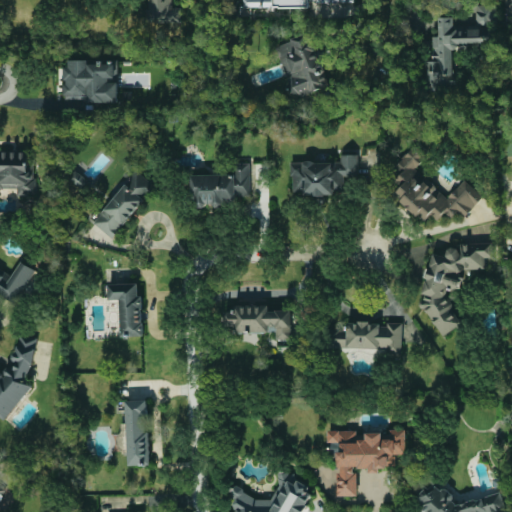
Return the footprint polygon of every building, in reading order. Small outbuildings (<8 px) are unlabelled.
[(182,7),(174,7),(173,0),(148,0),(148,23),(182,23),(182,7)] [(244,0),(244,8),(310,7),(310,0),(329,0),(244,0)] [(456,88),(454,44),(491,43),(490,25),(496,25),(495,6),(476,7),(477,27),(455,28),(455,17),(439,17),(440,36),(433,36),(434,61),(426,61),(428,89),(456,88)] [(276,46),(295,97),(330,85),(311,33),(276,46)] [(119,101),(118,64),(90,64),(90,60),(66,60),(66,102),(119,101)] [(449,197),(416,169),(427,155),(415,145),(395,167),(402,173),(395,181),(401,187),(394,196),(424,222),(431,215),(438,221),(449,208),(463,220),(484,196),(464,179),(449,197)] [(0,188),(17,189),(17,195),(36,195),(36,162),(29,162),(30,152),(0,151),(0,188)] [(293,196),(344,195),(344,177),(359,177),(358,155),(341,155),(341,161),(292,162),(293,196)] [(191,175),(192,207),(237,206),(237,197),(251,196),(250,163),(235,163),(236,174),(191,175)] [(69,179),(84,189),(90,180),(75,170),(69,179)] [(115,239),(156,185),(136,170),(95,224),(115,239)] [(462,325),(454,309),(454,307),(448,295),(448,292),(452,289),(461,289),(466,269),(486,269),(485,258),(493,258),(492,242),(461,243),(460,248),(448,248),(446,254),(433,255),(423,292),(425,295),(423,301),(441,336),(462,325)] [(35,269),(22,261),(12,276),(1,269),(0,271),(0,293),(14,302),(35,269)] [(143,336),(142,283),(109,284),(109,300),(119,300),(120,337),(143,336)] [(292,310),(269,310),(269,305),(236,305),(236,312),(225,312),(225,326),(236,326),(236,333),(276,332),(276,341),(292,340),(292,310)] [(330,350),(402,350),(402,323),(346,323),(346,330),(330,330),(330,350)] [(38,339),(20,335),(17,350),(14,353),(13,362),(4,373),(0,372),(0,416),(6,421),(33,385),(27,381),(29,370),(32,367),(38,339)] [(148,400),(126,401),(128,466),(150,465),(148,400)] [(328,430),(328,439),(333,452),(338,452),(338,466),(340,472),(337,473),(338,496),(357,496),(357,478),(354,468),(368,468),(370,473),(380,473),(380,469),(390,466),(396,466),(396,454),(406,454),(406,429),(390,429),(390,439),(382,439),(382,432),(365,433),(365,439),(357,439),(357,430),(328,430)] [(303,511),(311,501),(311,487),(302,481),(296,481),(296,477),(287,471),(279,471),(279,488),(272,499),(257,499),(237,486),(235,486),(229,495),(234,498),(234,511),(303,511)] [(502,493),(456,504),(453,494),(447,489),(442,490),(437,486),(425,489),(418,497),(421,511),(502,511),(506,511),(502,493)]
